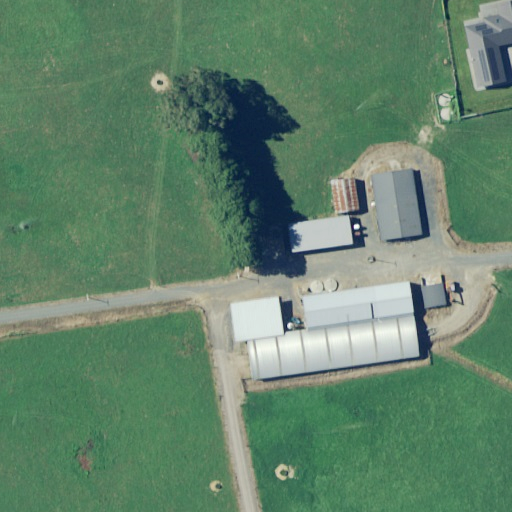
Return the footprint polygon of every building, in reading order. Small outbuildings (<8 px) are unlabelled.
[(511,1),(496,5),(498,17),(482,20),(483,24),(463,28),(476,89),(504,83),(496,48),(511,44),(511,1)] [(420,235),(410,171),(370,177),(379,241),(420,235)] [(355,211),(350,179),(328,182),(333,214),(355,211)] [(350,245),(346,217),(286,225),(290,253),(350,245)] [(443,299),(440,278),(419,281),(422,302),(443,299)] [(411,313),(407,282),(301,297),(305,328),(411,313)] [(412,316),(305,331),(281,335),(276,298),(229,305),(234,343),(245,341),(251,380),(418,357),(412,316)]
